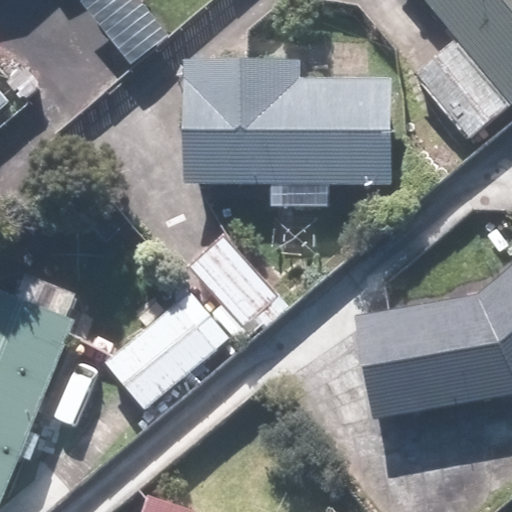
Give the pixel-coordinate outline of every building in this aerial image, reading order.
[(511,0),(432,0),(467,41),(423,79),(476,142),(511,111),(511,0)] [(200,180),(280,183),(279,205),(337,207),(338,185),(402,187),(406,82),(309,78),(310,59),(205,56),(204,80),(200,180)] [(0,116),(16,102),(0,84),(0,116)] [(223,230),(192,259),(251,323),(282,294),(223,230)] [(0,260),(0,511),(11,511),(95,297),(0,260)] [(385,420),(463,406),(467,431),(499,425),(494,400),(511,396),(511,267),(480,295),(366,316),(385,420)] [(183,301),(114,363),(156,410),(226,348),(183,301)] [(202,511),(158,497),(152,511),(202,511)]
